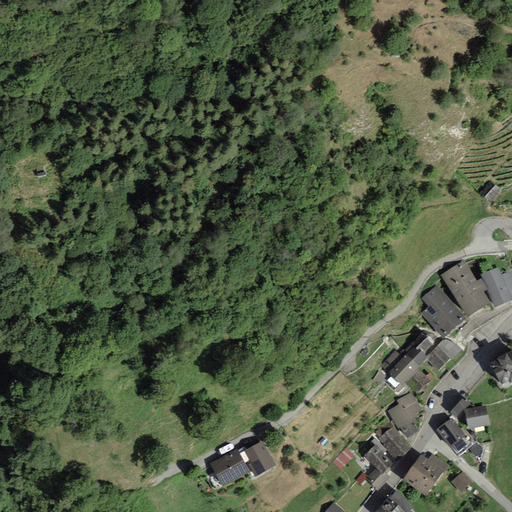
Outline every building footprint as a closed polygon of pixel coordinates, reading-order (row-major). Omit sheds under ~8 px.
[(46,177),(44,168),(36,169),(38,178),(46,177)] [(501,191),(489,181),(479,194),(490,203),(501,191)] [(463,260),(440,275),(468,318),(491,303),(484,292),(486,290),(484,284),(481,279),(477,281),(463,260)] [(499,267),(480,275),(484,284),(486,290),(494,308),(511,300),(511,298),(511,297),(502,275),(499,267)] [(511,274),(511,271),(502,275),(511,297),(511,296),(511,274)] [(420,314),(443,339),(466,318),(436,285),(421,298),(429,306),(420,314)] [(432,334),(423,331),(405,351),(407,353),(406,354),(419,367),(426,360),(428,358),(426,357),(441,342),(432,334)] [(443,340),(441,342),(426,357),(428,358),(426,360),(438,373),(450,359),(451,360),(462,350),(457,344),(446,339),(443,340)] [(430,381),(417,369),(419,367),(406,354),(407,353),(405,351),(403,349),(399,354),(395,350),(381,365),(388,373),(401,386),(405,382),(417,394),(430,381)] [(511,350),(489,364),(502,385),(509,381),(510,383),(511,382),(511,350)] [(386,376),(378,371),(373,380),(381,385),(386,376)] [(412,392),(397,401),(399,405),(387,411),(397,429),(400,427),(406,439),(419,432),(415,425),(417,424),(415,419),(417,418),(415,414),(422,411),(412,392)] [(466,402),(462,399),(449,412),(455,418),(471,404),(468,401),(466,402)] [(486,406),(464,410),(468,429),(490,425),(486,406)] [(452,418),(436,430),(450,447),(451,447),(458,456),(473,444),(452,418)] [(389,422),(375,432),(379,438),(393,426),(389,422)] [(412,449),(393,426),(379,438),(378,439),(397,461),(412,449)] [(262,441),(244,451),(249,461),(247,462),(255,477),(276,466),(262,441)] [(375,445),(364,456),(376,468),(382,474),(384,472),(386,474),(396,465),(375,445)] [(238,449),(210,464),(222,487),(250,471),(238,449)] [(354,456),(346,449),(332,463),(341,471),(354,456)] [(428,459),(421,454),(402,480),(425,496),(442,472),(443,471),(428,459)] [(432,454),(428,459),(443,471),(442,472),(444,474),(450,467),(432,454)] [(386,474),(384,472),(382,474),(376,468),(368,477),(365,480),(377,491),(390,478),(386,474)] [(365,480),(368,477),(363,472),(356,480),(361,484),(365,480)] [(451,482),(460,493),(472,483),(463,472),(451,482)] [(397,490),(389,499),(404,511),(409,511),(415,506),(397,490)] [(375,511),(404,511),(389,499),(388,498),(375,511)] [(344,511),(333,503),(325,511),(344,511)]
